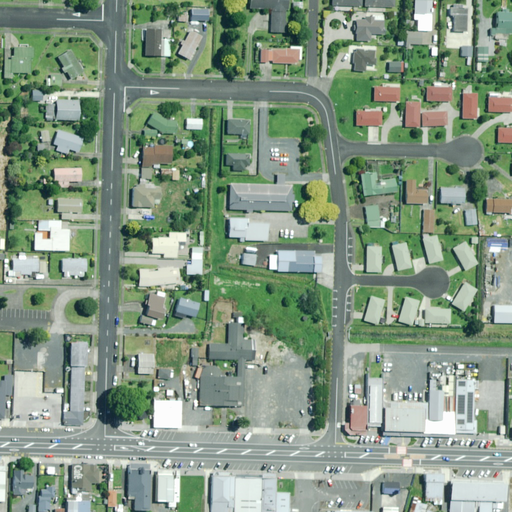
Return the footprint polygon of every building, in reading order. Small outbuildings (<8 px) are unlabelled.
[(287,10),(286,0),(249,0),(249,9),(270,9),(270,32),(284,33),(285,10),(287,10)] [(429,31),(431,1),(414,0),(413,20),(417,20),(416,30),(429,31)] [(465,9),(449,8),(448,15),(453,17),(452,31),(464,32),(465,9)] [(511,34),(511,19),(511,12),(495,12),(495,28),(490,28),(490,35),(493,35),(493,39),(507,39),(507,34),(511,34)] [(373,17),(364,17),(364,20),(355,20),(354,40),(370,41),(370,34),(383,34),(383,21),(373,20),(373,17)] [(160,30),(144,29),(143,55),(169,56),(170,40),(159,39),(160,30)] [(201,37),(189,30),(177,54),(188,60),(201,37)] [(421,44),(421,32),(406,32),(405,47),(409,47),(409,44),(421,44)] [(437,45),(429,45),(429,55),(436,55),(437,45)] [(471,56),(472,46),(461,46),(461,56),(471,56)] [(487,62),(487,46),(477,46),(477,62),(487,62)] [(32,47),(13,47),(12,60),(4,60),(3,78),(11,78),(11,73),(29,73),(30,57),(32,57),(32,47)] [(301,47),(290,47),(290,49),(260,48),(260,62),(297,63),(297,60),(300,60),(301,47)] [(82,72),(69,50),(56,57),(63,67),(61,69),(63,73),(65,72),(70,79),(82,72)] [(374,51),(352,50),(351,63),(353,63),(353,71),(364,72),(365,65),(373,65),(374,51)] [(403,73),(403,62),(388,61),(388,72),(403,73)] [(60,75),(50,75),(50,79),(45,79),(45,86),(60,86),(60,75)] [(449,102),(450,87),(425,86),(425,101),(449,102)] [(398,87),(373,87),(372,101),(397,102),(398,87)] [(42,89),(32,89),(31,101),(41,101),(42,89)] [(475,119),(476,94),(462,93),(461,118),(475,119)] [(511,97),(487,97),(487,112),(511,112),(511,97)] [(78,100),(55,100),(55,104),(45,103),(45,119),(80,120),(80,110),(78,110),(78,100)] [(419,102),(405,102),(403,127),(418,127),(419,102)] [(380,111),(355,111),(355,125),(380,126),(380,111)] [(446,126),(446,111),(421,112),(421,126),(446,126)] [(167,120),(152,112),(146,124),(159,131),(160,134),(173,134),(173,120),(167,120)] [(201,120),(186,119),(185,129),(201,130),(201,120)] [(248,121),(227,120),(226,134),(248,135),(248,121)] [(511,142),(511,128),(497,128),(496,142),(511,142)] [(48,130),(40,132),(41,142),(50,141),(48,130)] [(82,138),(56,130),(52,144),(57,145),(55,151),(67,154),(68,149),(78,152),(82,138)] [(156,130),(144,130),(143,139),(149,139),(149,136),(156,137),(156,130)] [(171,164),(170,146),(140,147),(141,167),(151,166),(151,164),(171,164)] [(249,155),(226,154),(225,165),(232,166),(232,170),(243,171),(244,166),(248,166),(249,155)] [(151,169),(141,168),(140,179),(150,179),(151,169)] [(80,181),(79,169),(53,169),(53,182),(57,182),(57,188),(67,187),(67,181),(80,181)] [(377,180),(376,172),(359,174),(362,196),(396,192),(394,179),(383,180),(383,183),(374,184),(374,180),(377,180)] [(414,180),(405,180),(405,203),(425,204),(425,190),(414,190),(414,180)] [(144,188),(132,187),(131,206),(152,207),(153,199),(158,199),(158,189),(153,188),(153,184),(144,184),(144,188)] [(291,186),(229,185),(228,210),(291,211),(291,203),(294,203),(294,194),(291,194),(291,186)] [(463,204),(463,188),(439,188),(439,203),(463,204)] [(80,213),(81,199),(56,199),(56,212),(61,212),(61,219),(71,219),(71,213),(80,213)] [(511,199),(485,199),(485,213),(511,213),(511,199)] [(380,227),(378,205),(365,207),(367,228),(380,227)] [(399,206),(391,206),(390,223),(398,223),(399,206)] [(432,233),(433,210),(423,210),(422,232),(432,233)] [(476,225),(475,210),(464,210),(466,225),(476,225)] [(248,218),(228,218),(227,237),(244,237),(244,240),(265,241),(265,224),(248,223),(248,218)] [(60,229),(60,221),(38,220),(38,230),(50,231),(49,240),(40,239),(40,233),(33,233),(33,250),(67,251),(68,229),(60,229)] [(184,242),(184,233),(168,233),(168,238),(151,238),(151,253),(163,254),(163,258),(176,258),(176,242),(184,242)] [(442,260),(435,236),(421,239),(428,264),(442,260)] [(476,264),(464,242),(452,249),(464,271),(476,264)] [(410,268),(405,243),(391,246),(396,271),(410,268)] [(202,248),(191,247),(190,265),(185,265),(185,274),(201,275),(202,248)] [(380,247),(366,247),(365,272),(380,272),(380,247)] [(314,251),(276,250),(276,272),(318,272),(318,256),(314,256),(314,251)] [(255,254),(242,254),(242,264),(254,265),(255,254)] [(24,256),(18,256),(18,259),(12,259),(12,271),(8,271),(8,274),(13,274),(13,277),(20,277),(20,274),(30,274),(30,277),(35,277),(35,273),(45,273),(45,262),(38,262),(38,259),(24,259),(24,256)] [(85,277),(85,259),(61,259),(61,271),(64,272),(64,277),(69,277),(69,275),(77,275),(77,277),(85,277)] [(176,270),(171,271),(171,268),(148,270),(148,269),(137,270),(139,287),(177,283),(176,270)] [(476,290),(464,282),(451,304),(463,311),(476,290)] [(163,297),(148,293),(145,305),(147,305),(144,316),(160,320),(163,309),(160,309),(163,297)] [(383,300),(370,296),(363,321),(376,325),(383,300)] [(418,301),(404,297),(397,321),(411,325),(418,301)] [(199,303),(178,298),(173,316),(183,319),(184,315),(195,318),(199,303)] [(511,298),(490,299),(490,316),(511,316),(511,298)] [(449,309),(425,308),(424,323),(449,324),(449,309)] [(151,319),(140,316),(139,323),(150,325),(151,319)] [(224,336),(209,336),(208,352),(268,354),(268,332),(242,331),(242,317),(225,316),(224,336)] [(89,337),(70,336),(67,417),(86,418),(89,337)] [(152,354),(137,354),(137,374),(152,374),(152,354)] [(282,368),(282,357),(273,356),(272,367),(282,368)] [(51,362),(34,362),(34,374),(51,375),(51,362)] [(15,388),(16,368),(8,368),(8,374),(1,374),(1,381),(0,381),(0,411),(9,412),(9,388),(15,388)] [(248,369),(202,369),(202,400),(248,400),(248,369)] [(381,372),(365,372),(364,400),(363,419),(379,420),(380,395),(381,372)] [(450,403),(449,422),(469,423),(471,373),(451,372),(450,403)] [(51,377),(22,376),(22,395),(50,395),(51,377)] [(421,402),(421,421),(449,422),(450,403),(439,402),(440,382),(425,382),(425,402),(421,402)] [(182,394),(157,394),(157,420),(182,420),(182,394)] [(380,395),(379,420),(421,421),(421,402),(422,396),(380,395)] [(363,425),(363,419),(364,400),(346,400),(345,424),(363,425)] [(49,402),(31,402),(31,412),(49,413),(49,402)] [(97,459),(73,458),(71,485),(91,486),(92,478),(96,478),(97,459)] [(151,466),(127,464),(125,490),(133,490),(132,503),(148,504),(151,466)] [(173,466),(153,464),(151,495),(171,496),(173,466)] [(440,464),(422,464),(422,493),(440,493),(440,464)] [(30,467),(12,466),(10,488),(29,489),(30,467)] [(234,470),(211,469),(209,504),(232,505),(234,470)] [(262,472),(234,470),(232,505),(232,509),(260,510),(262,472)] [(274,473),(262,472),(260,510),(259,511),(287,511),(289,488),(273,487),(274,473)] [(507,476),(449,472),(448,491),(505,495),(507,476)] [(395,476),(381,475),(381,486),(395,487),(395,476)] [(53,481),(37,480),(36,500),(52,501),(53,481)] [(116,491),(108,491),(107,507),(115,507),(116,491)] [(87,511),(88,494),(64,492),(63,511),(87,511)] [(421,511),(425,500),(409,495),(403,511),(421,511)] [(202,511),(202,498),(179,497),(178,511),(202,511)]
